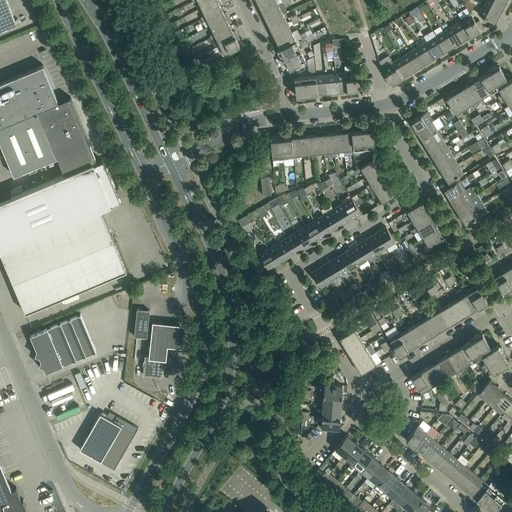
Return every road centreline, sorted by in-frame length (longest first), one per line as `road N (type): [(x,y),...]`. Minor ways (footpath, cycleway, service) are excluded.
road 1 (residential): [(360,395),(293,279),(294,269),(419,193),(422,181),(385,105)]
road 2 (secondary): [(162,511),(215,416),(233,338),(224,281),(167,160)]
road 3 (secondary): [(141,175),(197,290),(204,344),(195,390),(128,511)]
road 4 (unclassified): [(95,511),(67,487),(0,326)]
road 5 (secondary): [(58,0),(141,175)]
road 6 (secondary): [(167,160),(89,0)]
road 7 (unclassified): [(360,395),(503,310)]
road 8 (unclassified): [(453,498),(360,420),(360,395)]
road 9 (tertiary): [(385,105),(511,33)]
road 10 (tertiary): [(167,160),(233,127),(284,116)]
road 11 (residential): [(284,116),(276,72),(240,0)]
